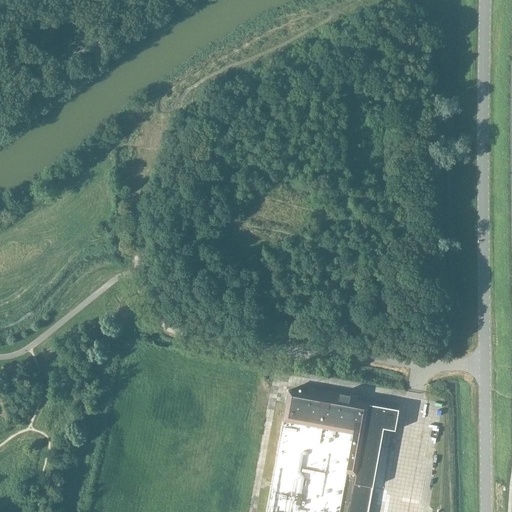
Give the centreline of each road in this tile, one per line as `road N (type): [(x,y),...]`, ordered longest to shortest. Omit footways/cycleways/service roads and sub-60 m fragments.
road 1 (unclassified): [(138,272),(169,323),(214,341),(420,365),(484,364)]
road 2 (tertiary): [(484,364),(483,0)]
road 3 (tertiary): [(486,511),(484,364)]
